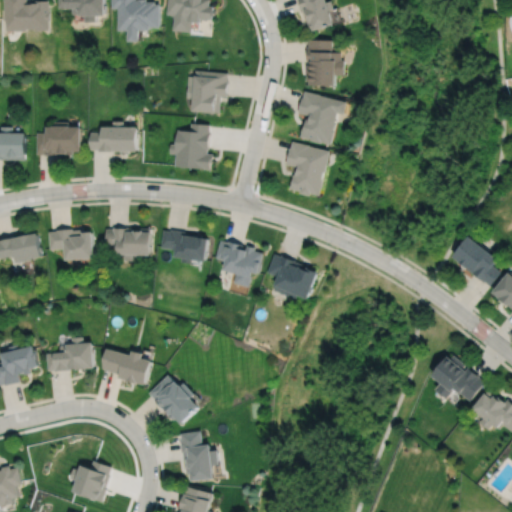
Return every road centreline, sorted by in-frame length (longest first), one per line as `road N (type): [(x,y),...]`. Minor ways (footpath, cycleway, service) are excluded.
road 1 (residential): [(0,200),(144,189),(290,218),(389,263),(511,354)]
road 2 (residential): [(257,0),(272,62),(240,204)]
road 3 (residential): [(120,418),(74,406),(0,423)]
